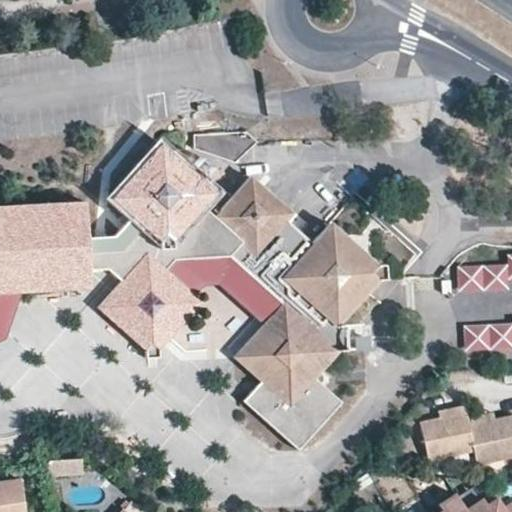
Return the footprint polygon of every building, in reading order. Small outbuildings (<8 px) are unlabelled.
[(187,144),(232,162),(252,141),(242,129),(186,135),(187,144)] [(0,290),(14,289),(86,284),(84,266),(104,263),(116,274),(93,300),(139,343),(141,355),(155,354),(154,347),(199,298),(193,292),(164,264),(173,253),(226,251),(279,300),(259,322),(230,354),(257,379),(238,398),(293,449),(337,404),(315,382),(316,380),(317,378),(317,375),(316,372),(313,369),(322,358),(333,358),(331,333),(323,333),(367,286),(375,286),(374,275),(369,275),(319,230),(307,242),(281,219),(286,214),(245,176),(216,209),(203,197),(209,191),(170,155),(155,141),(107,192),(127,211),(109,231),(84,232),(82,197),(0,202),(0,290)] [(164,264),(193,292),(201,282),(215,282),(259,322),(279,300),(226,251),(173,253),(164,264)] [(511,255),(496,257),(497,264),(448,270),(450,295),(499,289),(498,281),(511,279),(511,319),(507,320),(507,324),(458,331),(460,356),(509,350),(509,345),(511,344),(511,255)] [(432,298),(440,298),(439,285),(431,285),(432,298)] [(0,290),(0,338),(4,337),(14,289),(0,290)] [(437,413),(439,421),(465,414),(464,407),(437,413)] [(511,456),(511,416),(493,421),(468,426),(467,419),(465,414),(439,421),(418,425),(427,463),(472,452),(475,465),(511,456)] [(492,414),(467,419),(468,426),(493,421),(492,414)] [(77,456),(43,458),(44,472),(78,470),(77,456)] [(0,511),(25,511),(21,481),(0,483),(0,511)] [(511,511),(511,499),(501,506),(494,495),(480,504),(477,499),(460,509),(451,494),(433,505),(437,510),(433,511),(511,511)]
